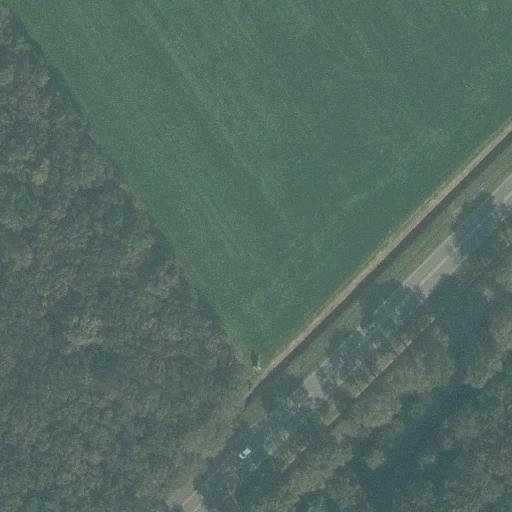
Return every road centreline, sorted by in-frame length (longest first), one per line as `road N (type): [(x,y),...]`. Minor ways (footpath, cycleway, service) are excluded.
road 1 (trunk): [(195,511),(511,193)]
road 2 (unclassified): [(276,511),(511,279)]
road 3 (track): [(411,511),(511,411)]
